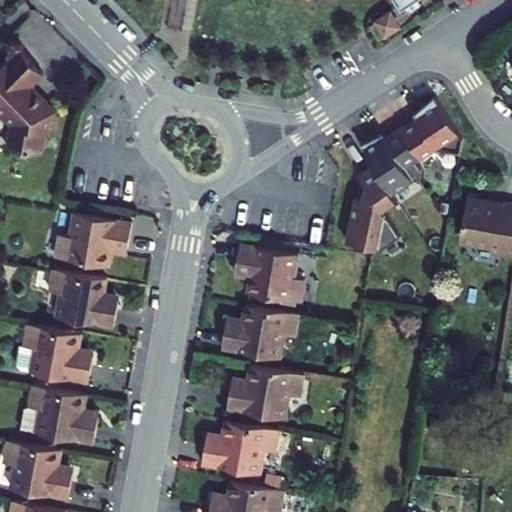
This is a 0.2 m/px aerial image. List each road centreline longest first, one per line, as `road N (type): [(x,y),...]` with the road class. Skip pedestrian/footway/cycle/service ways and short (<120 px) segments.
road 1 (residential): [(137,511),(194,191)]
road 2 (residential): [(443,37),(320,118)]
road 3 (residential): [(443,37),(511,140)]
